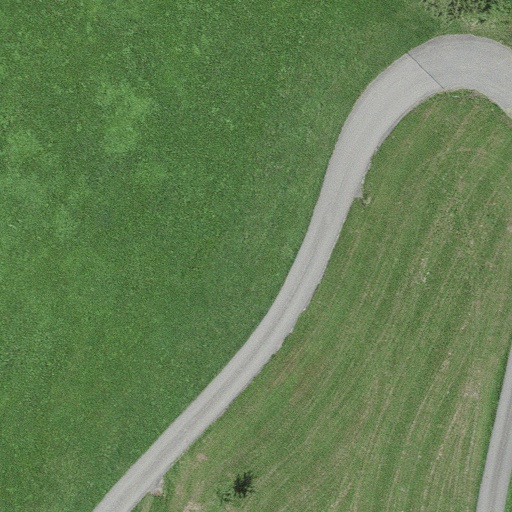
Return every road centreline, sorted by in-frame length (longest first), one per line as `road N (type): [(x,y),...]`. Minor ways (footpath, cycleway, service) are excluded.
road 1 (residential): [(111,511),(270,340),(382,104),(457,60),(511,85)]
road 2 (residential): [(511,390),(491,511)]
